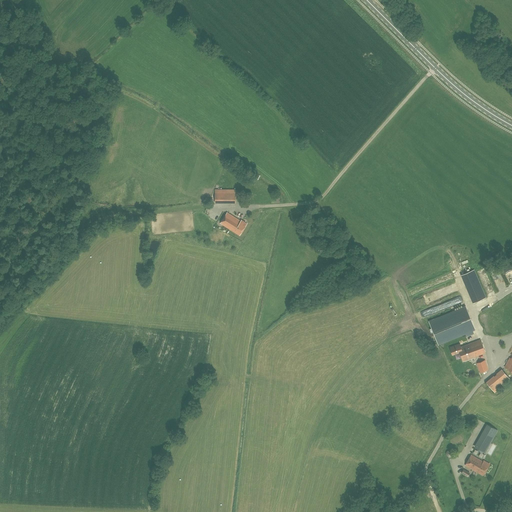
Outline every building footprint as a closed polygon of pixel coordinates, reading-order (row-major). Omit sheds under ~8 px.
[(215,192),(215,203),(235,203),(235,193),(215,192)] [(220,224),(240,235),(247,223),(241,220),(241,221),(227,213),(220,224)] [(474,270),(462,275),(473,301),(485,296),(474,270)] [(429,322),(438,344),(475,329),(466,307),(429,322)] [(481,340),(468,344),(473,357),(485,353),(481,340)] [(460,344),(450,347),(453,355),(460,352),(463,361),(473,357),(468,344),(461,347),(460,344)] [(489,370),(485,360),(476,363),(480,373),(489,370)] [(499,380),(491,385),(497,393),(504,388),(499,380)] [(476,448),(485,453),(498,430),(489,425),(476,448)] [(484,461),(483,462),(472,455),(466,465),(483,475),(489,464),(484,461)]
